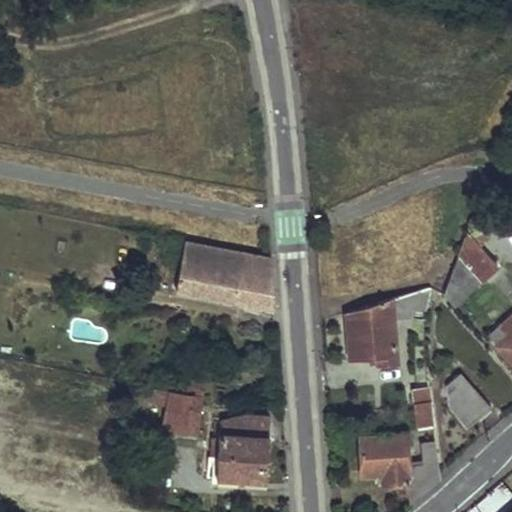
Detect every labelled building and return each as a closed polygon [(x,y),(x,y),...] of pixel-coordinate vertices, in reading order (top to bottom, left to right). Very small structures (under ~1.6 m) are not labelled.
[(187,243),(177,292),(274,310),(271,260),(187,243)] [(444,265),(439,282),(449,295),(475,273),(452,248),(444,265)] [(424,278),(404,286),(405,305),(422,303),(422,287),(424,278)] [(404,286),(342,309),(345,356),(372,353),(372,362),(394,360),(389,315),(406,313),(405,305),(404,286)] [(511,306),(494,321),(506,334),(497,342),(511,360),(511,306)] [(446,388),(452,409),(469,430),(492,410),(462,376),(446,388)] [(426,385),(409,387),(410,397),(427,394),(426,385)] [(170,391),(148,388),(148,390),(146,401),(166,406),(169,394),(170,391)] [(163,421),(197,427),(201,398),(169,394),(166,406),(163,421)] [(410,397),(413,424),(431,422),(427,394),(410,397)] [(220,424),(213,421),(213,432),(220,432),(216,478),(265,480),(269,418),(246,416),(220,424)] [(196,435),(197,427),(163,421),(162,429),(196,435)] [(355,436),(360,474),(380,471),(382,481),(406,477),(409,503),(438,478),(433,443),(421,445),(423,467),(406,469),(403,432),(398,432),(397,421),(381,423),(381,433),(355,436)]
